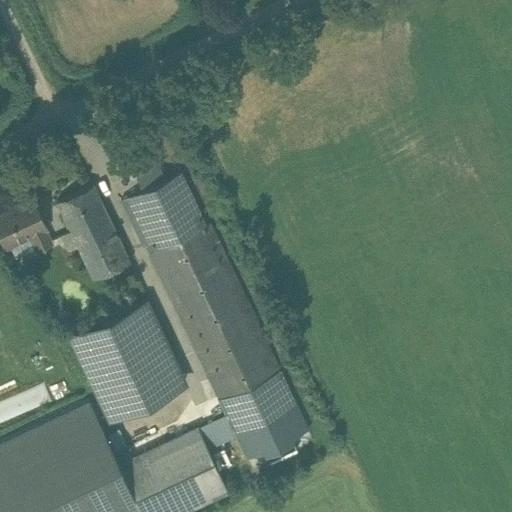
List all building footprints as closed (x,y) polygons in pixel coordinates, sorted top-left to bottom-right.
[(197,423),(200,429),(228,416),(247,456),(307,427),(210,220),(206,222),(181,170),(166,177),(159,164),(136,175),(142,188),(128,195),(153,247),(149,249),(225,410),(197,423)] [(67,261),(81,254),(91,277),(129,259),(93,183),(57,200),(68,224),(70,229),(56,236),(67,261)] [(0,208),(0,233),(7,247),(29,237),(37,253),(55,245),(31,194),(0,208)] [(186,386),(152,298),(70,330),(104,418),(186,386)] [(0,511),(182,511),(228,491),(200,429),(197,423),(160,441),(154,428),(150,430),(156,442),(149,445),(143,433),(131,439),(131,437),(124,440),(125,442),(112,448),(89,400),(0,441),(0,511)]
